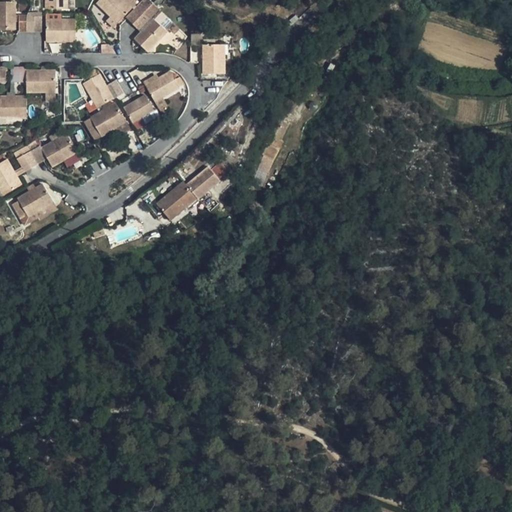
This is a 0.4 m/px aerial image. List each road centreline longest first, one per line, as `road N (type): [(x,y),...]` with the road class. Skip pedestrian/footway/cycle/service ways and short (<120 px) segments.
road 1 (residential): [(94,194),(102,180),(156,152),(188,116),(195,89),(186,69),(166,59),(23,56)]
road 2 (residential): [(102,212),(185,147),(339,0)]
